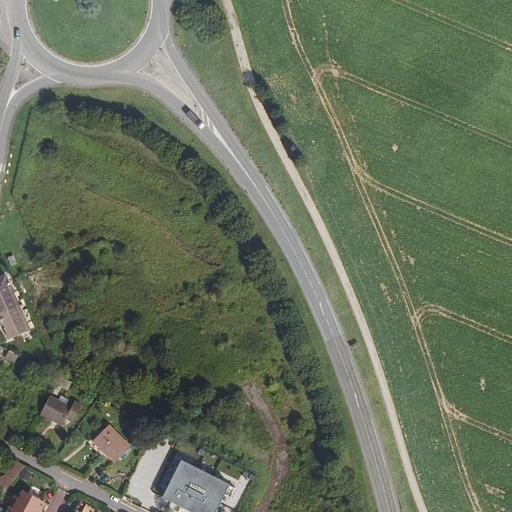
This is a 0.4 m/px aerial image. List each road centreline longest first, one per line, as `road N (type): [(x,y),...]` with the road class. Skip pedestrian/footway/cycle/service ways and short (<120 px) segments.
road 1 (track): [(420,511),(387,401),(255,91),(225,0)]
road 2 (secondary): [(389,511),(324,314),(250,178)]
road 3 (secondary): [(250,178),(250,164),(156,24)]
road 4 (secondary): [(112,69),(157,88),(250,178)]
road 5 (residential): [(0,444),(131,511)]
